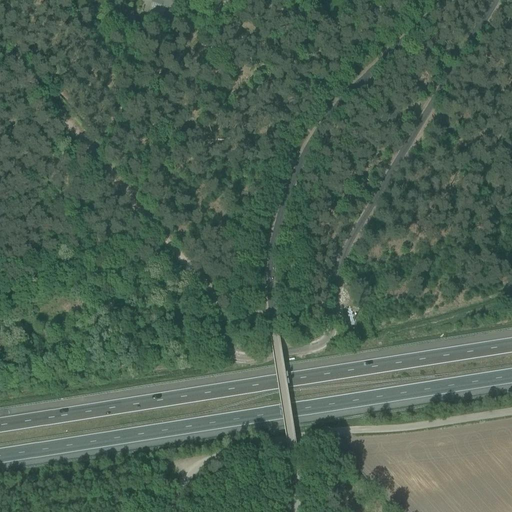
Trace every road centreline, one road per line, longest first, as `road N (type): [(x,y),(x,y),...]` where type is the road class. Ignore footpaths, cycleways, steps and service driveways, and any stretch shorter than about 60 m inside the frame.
road 1 (unclassified): [(293,511),(270,292),(287,193),(335,105),(444,0)]
road 2 (unclassified): [(211,295),(218,341),(232,356),(325,342),(352,233),(494,0)]
road 3 (motorway): [(0,456),(511,376)]
road 4 (motorway): [(511,345),(0,425)]
road 5 (unclassified): [(166,511),(202,463),(276,440),(511,411)]
road 6 (track): [(211,295),(0,40)]
road 7 (track): [(202,463),(0,493)]
